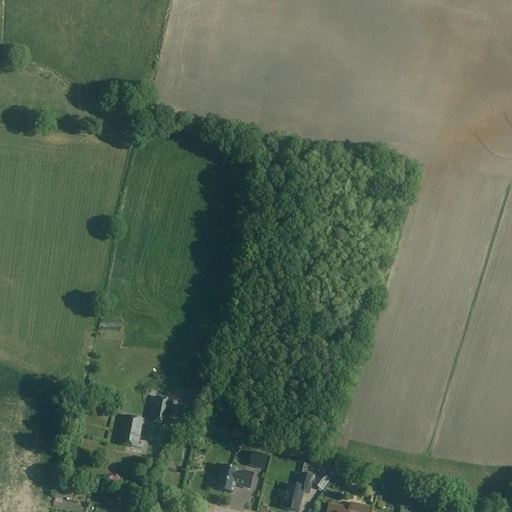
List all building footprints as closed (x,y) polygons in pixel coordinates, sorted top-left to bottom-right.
[(189,399),(187,403),(200,407),(201,403),(204,405),(208,394),(189,387),(185,398),(189,399)] [(156,398),(154,411),(151,423),(167,426),(172,401),(156,398)] [(126,417),(120,444),(137,448),(142,421),(126,417)] [(266,456),(258,454),(252,453),(249,466),(255,468),(262,470),(266,456)] [(241,480),(239,486),(249,489),(253,475),(242,472),(242,474),(238,473),(238,471),(222,467),(217,489),(233,493),(235,485),(236,483),(235,483),(236,479),(241,480)] [(310,494),(313,477),(302,474),(299,487),(288,485),(285,499),(282,499),(280,508),(297,511),(298,511),(303,492),(310,494)]
